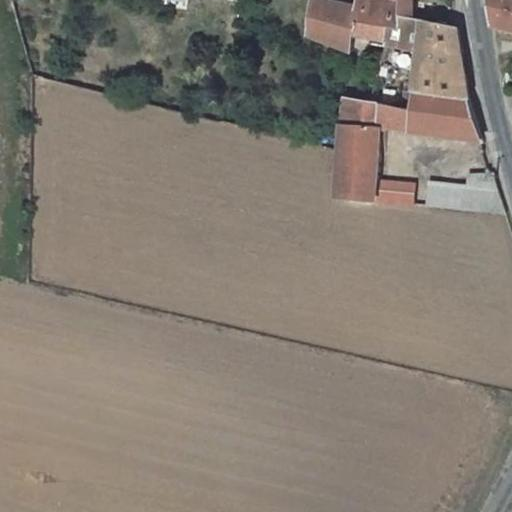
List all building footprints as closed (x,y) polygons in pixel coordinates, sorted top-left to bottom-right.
[(356,0),(354,11),(311,0),(302,34),(347,46),(350,33),(383,42),(391,11),(401,13),(402,0),(356,0)] [(383,42),(381,51),(420,57),(418,89),(471,97),(456,0),(402,0),(401,13),(391,11),(383,42)] [(511,0),(492,0),(496,29),(511,33),(511,0)] [(344,152),(339,197),(411,206),(414,187),(379,183),(384,131),(390,132),(390,130),(484,141),(471,97),(418,89),(415,106),(349,99),(344,152)] [(495,177),(481,175),(480,194),(437,189),(435,209),(507,218),(495,177)]
